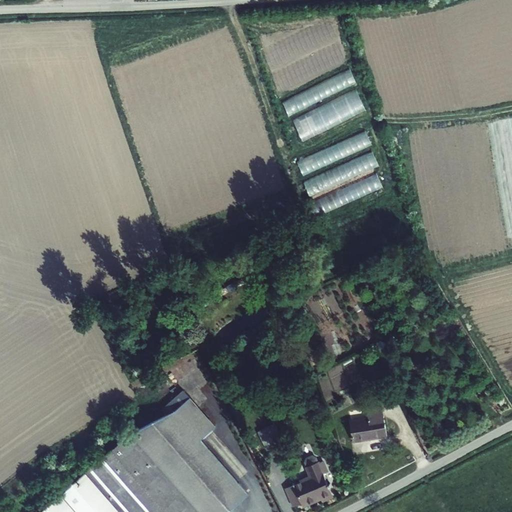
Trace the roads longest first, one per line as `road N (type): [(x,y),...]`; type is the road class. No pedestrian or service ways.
road 1 (unclassified): [(0,10),(252,0)]
road 2 (unclassified): [(511,424),(345,511)]
